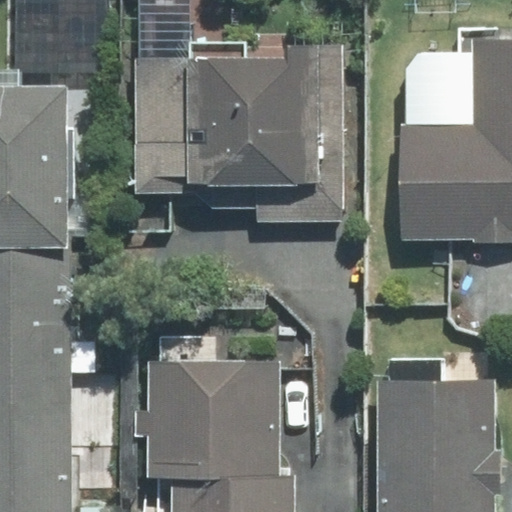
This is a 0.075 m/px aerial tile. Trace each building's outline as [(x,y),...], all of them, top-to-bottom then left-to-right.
[(339,227),(340,45),(125,44),(124,199),(185,199),(185,214),(250,214),(250,227),(339,227)] [(453,112),(396,110),(392,239),(449,241),(470,241),(470,251),(510,252),(510,239),(511,239),(511,46),(455,45),(453,112)] [(0,79),(0,511),(66,511),(66,378),(91,378),(91,334),(66,334),(66,100),(11,100),(11,80),(0,79)] [(317,492),(322,334),(148,328),(144,424),(130,424),(129,448),(142,448),(141,486),(160,487),(159,511),(291,511),(292,491),(317,492)] [(376,356),(375,380),(373,511),(494,511),(496,382),(447,381),(447,357),(376,356)]
